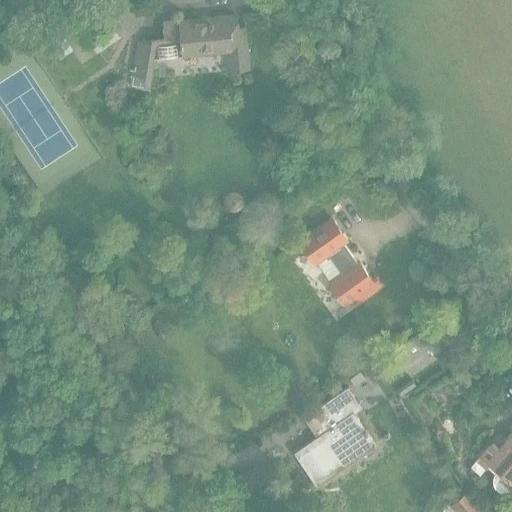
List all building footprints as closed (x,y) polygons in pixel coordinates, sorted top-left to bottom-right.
[(72,4),(51,18),(64,38),(85,24),(72,4)] [(245,25),(234,26),(233,13),(161,20),(163,41),(155,42),(137,39),(129,84),(148,87),(155,43),(178,40),(179,52),(226,48),(228,70),(249,68),(245,25)] [(19,18),(0,31),(0,32),(5,40),(25,27),(19,18)] [(223,203),(224,206),(225,207),(229,210),(233,211),(237,210),(238,208),(240,206),(241,204),(241,201),(241,199),(241,197),(240,195),(239,194),(236,192),(232,191),(229,191),(225,193),(224,195),(223,198),(223,201),(223,203)] [(358,261),(356,263),(342,242),(346,239),(338,228),(314,245),(322,256),(326,253),(341,274),(329,282),(344,303),(354,296),(358,301),(381,285),(375,277),(371,280),(358,261)] [(296,451),(318,485),(347,466),(344,462),(373,443),(353,413),(362,407),(348,387),(312,411),(325,431),(296,451)] [(511,429),(504,438),(497,432),(481,449),(480,447),(476,451),(479,454),(469,466),(479,475),(489,462),(511,481),(511,429)] [(456,511),(457,511),(475,511),(479,509),(465,491),(448,505),(453,511),(456,511)]
